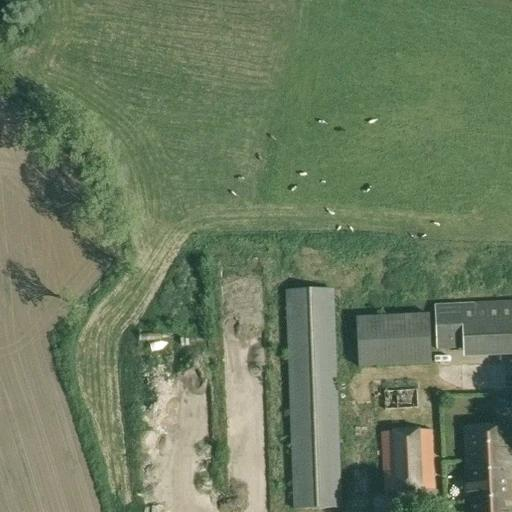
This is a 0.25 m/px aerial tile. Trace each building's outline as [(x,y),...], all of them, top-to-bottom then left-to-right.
[(294,510),(310,510),(340,509),(333,290),(286,291),(294,510)] [(511,344),(511,302),(434,306),(436,349),(511,344)] [(358,369),(368,368),(432,365),(429,315),(356,318),(358,369)] [(471,507),(471,511),(508,511),(509,505),(511,505),(508,427),(464,428),(468,507),(471,507)] [(433,490),(430,431),(382,433),(385,492),(433,490)] [(172,511),(172,500),(150,500),(150,511),(172,511)]
